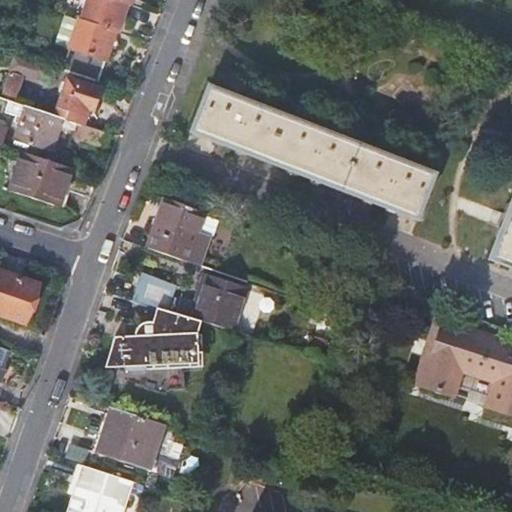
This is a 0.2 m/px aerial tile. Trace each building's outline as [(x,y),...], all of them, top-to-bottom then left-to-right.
[(85,0),(78,19),(77,19),(60,71),(96,82),(114,32),(115,32),(125,4),(127,5),(128,0),(85,0)] [(48,69),(32,64),(29,76),(44,81),(48,69)] [(7,72),(1,92),(13,96),(20,76),(7,72)] [(65,110),(63,117),(73,121),(80,123),(86,107),(90,109),(97,90),(64,79),(55,107),(65,110)] [(208,88),(190,133),(416,222),(434,176),(208,88)] [(1,92),(0,94),(0,97),(12,101),(13,96),(1,92)] [(63,117),(24,105),(13,138),(50,150),(58,125),(71,129),(73,121),(63,117)] [(109,133),(80,123),(76,136),(104,146),(109,133)] [(70,168),(18,151),(7,189),(57,206),(70,168)] [(164,198),(147,250),(198,268),(208,239),(197,234),(204,214),(164,198)] [(511,199),(489,261),(511,268),(511,199)] [(0,270),(0,313),(23,321),(36,283),(0,270)] [(160,297),(161,275),(141,274),(140,296),(160,297)] [(202,277),(194,302),(199,304),(207,278),(202,277)] [(201,323),(213,327),(230,332),(244,290),(207,278),(199,304),(194,302),(171,296),(167,312),(173,314),(201,323)] [(115,338),(110,352),(112,352),(113,369),(124,368),(125,371),(145,371),(145,367),(165,366),(166,370),(175,369),(174,366),(197,364),(197,343),(195,343),(195,336),(197,335),(201,323),(173,314),(167,312),(157,309),(152,324),(151,324),(150,323),(149,323),(148,323),(147,323),(146,323),(146,324),(145,324),(144,324),(143,324),(142,324),(142,325),(141,325),(140,325),(140,326),(139,327),(138,327),(138,328),(129,324),(125,338),(115,338)] [(442,319),(419,386),(450,396),(459,372),(479,378),(480,374),(492,379),(483,407),(511,416),(511,350),(493,343),(494,340),(473,333),(475,329),(442,319)] [(112,352),(110,352),(104,369),(113,369),(112,352)] [(161,426),(109,409),(95,455),(146,472),(161,426)] [(163,438),(159,467),(179,469),(183,440),(163,438)] [(121,511),(131,483),(79,466),(63,511),(121,511)]
